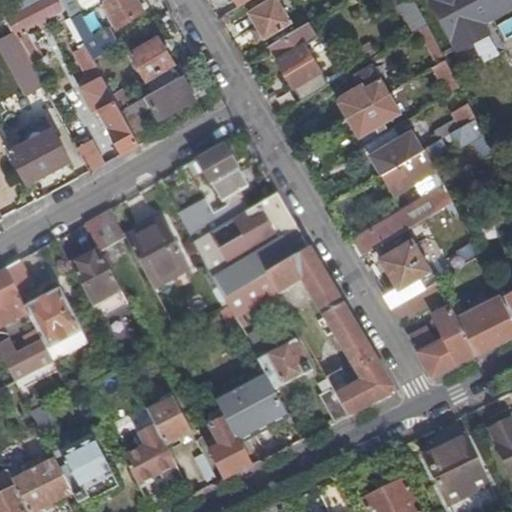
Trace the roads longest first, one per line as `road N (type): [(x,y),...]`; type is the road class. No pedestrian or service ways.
road 1 (residential): [(248,104),(427,404)]
road 2 (residential): [(248,104),(0,246)]
road 3 (residential): [(427,404),(211,511)]
road 4 (residential): [(186,0),(248,104)]
